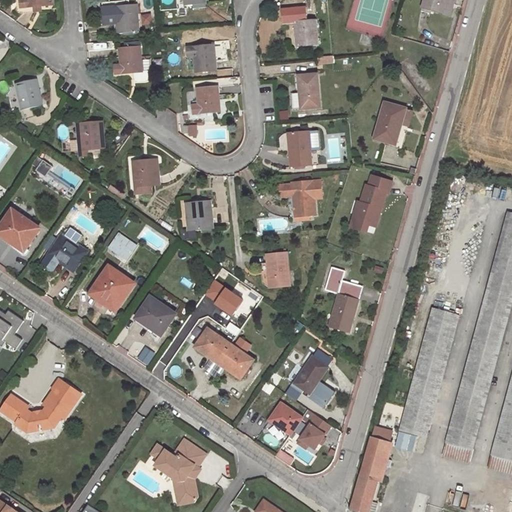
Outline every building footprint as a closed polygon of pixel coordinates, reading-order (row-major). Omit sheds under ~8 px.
[(443,13),(446,0),(424,0),(422,7),(443,13)] [(446,0),(443,13),(449,14),(453,0),(446,0)] [(140,29),(138,4),(110,6),(111,16),(118,15),(119,31),(140,29)] [(320,45),(317,19),(296,21),(298,46),(320,45)] [(217,71),(215,45),(187,47),(188,57),(193,57),(195,72),(217,71)] [(116,73),(144,71),(152,71),(151,59),(150,59),(150,55),(143,56),(144,60),(143,60),(142,46),(126,47),(121,48),(122,64),(115,64),(116,73)] [(320,107),(318,74),(298,76),(300,92),(291,93),(292,109),(320,107)] [(42,104),(36,79),(15,84),(20,109),(42,104)] [(222,111),(219,86),(198,88),(199,103),(193,104),(194,113),(222,111)] [(406,146),(416,110),(388,102),(378,137),(406,146)] [(103,146),(103,120),(77,120),(77,146),(103,146)] [(191,136),(198,135),(197,125),(190,125),(191,136)] [(315,165),(311,130),(291,132),(294,166),(315,165)] [(40,159),(33,170),(44,177),(51,167),(40,159)] [(161,185),(160,159),(134,160),(136,186),(161,185)] [(374,227),(385,193),(387,193),(391,183),(370,176),(367,186),(364,185),(358,203),(355,215),(351,214),(347,227),(363,231),(365,224),(374,227)] [(321,199),(319,181),(292,183),(292,185),(293,196),(295,217),(296,217),(301,216),(310,216),(316,215),(315,199),(321,199)] [(292,185),(282,185),(283,196),(293,196),(292,185)] [(216,228),(211,202),(190,206),(194,231),(216,228)] [(0,233),(25,251),(40,229),(13,211),(0,230),(0,233)] [(511,213),(503,211),(442,452),(469,459),(511,296),(511,213)] [(128,258),(138,244),(120,232),(110,246),(128,258)] [(74,271),(87,252),(62,235),(51,252),(68,263),(66,266),(74,271)] [(289,283),(287,249),(265,251),(268,284),(289,283)] [(329,327),(349,333),(362,286),(342,280),(345,271),(331,267),(325,290),(338,293),(329,327)] [(117,311),(134,284),(110,268),(93,292),(106,301),(104,303),(117,311)] [(162,335),(176,314),(151,297),(137,319),(162,335)] [(429,308),(395,440),(421,448),(456,314),(429,308)] [(0,318),(13,327),(4,341),(16,349),(22,340),(14,335),(24,321),(8,311),(6,315),(0,310),(0,318)] [(0,338),(4,341),(13,327),(0,318),(0,338)] [(209,329),(196,348),(219,363),(231,344),(209,329)] [(239,338),(235,344),(247,352),(251,346),(239,338)] [(242,378),(254,359),(231,344),(219,363),(242,378)] [(311,394),(333,362),(318,352),(296,384),(311,394)] [(511,370),(488,464),(511,469),(511,370)] [(45,429),(55,427),(62,416),(65,418),(82,394),(62,380),(50,397),(60,403),(55,410),(48,405),(41,416),(36,417),(26,411),(29,408),(12,396),(1,412),(17,423),(16,425),(28,433),(39,430),(38,425),(44,424),(45,429)] [(48,405),(55,410),(60,403),(50,397),(45,404),(48,405)] [(292,435),(303,418),(282,404),(272,420),(292,435)] [(311,426),(304,436),(312,441),(309,445),(316,449),(320,443),(324,438),(332,426),(317,416),(311,425),(311,426)] [(389,433),(370,428),(367,438),(386,443),(389,433)] [(304,436),(299,444),(306,449),(309,445),(312,441),(304,436)] [(367,438),(356,474),(375,480),(386,443),(367,438)] [(191,472),(196,465),(199,467),(208,454),(186,439),(175,454),(160,444),(153,453),(161,458),(157,464),(175,476),(181,480),(183,488),(178,492),(180,503),(200,500),(196,477),(192,474),(191,472)] [(196,477),(202,469),(199,467),(196,465),(191,472),(192,474),(196,477)] [(356,511),(365,511),(375,480),(356,474),(347,508),(356,511)] [(183,488),(181,480),(175,476),(178,492),(183,488)] [(258,511),(284,511),(265,499),(257,511),(258,511)] [(0,511),(12,511),(0,503),(0,511)] [(102,511),(89,503),(83,511),(102,511)]
